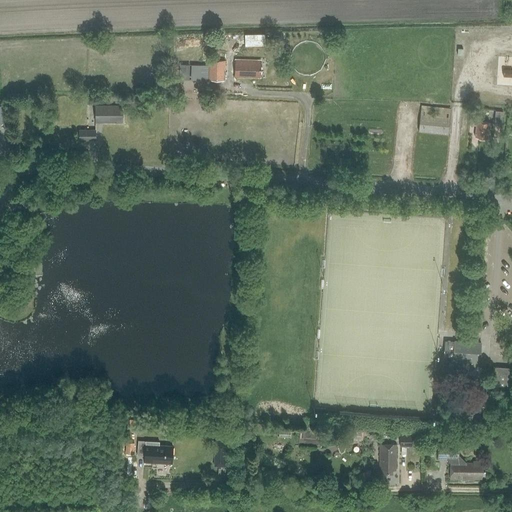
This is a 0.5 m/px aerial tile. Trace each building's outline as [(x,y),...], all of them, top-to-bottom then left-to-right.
[(263,34),(243,35),(244,46),(264,45),(263,34)] [(235,78),(260,78),(261,61),(235,60),(235,78)] [(224,80),(224,61),(209,61),(209,66),(180,66),(180,79),(224,80)] [(96,106),(95,123),(122,123),(122,110),(119,110),(119,106),(96,106)] [(418,132),(448,135),(451,110),(420,107),(418,132)] [(483,113),(483,115),(494,116),(493,126),(501,127),(503,112),(483,110),(483,113)] [(482,122),(483,115),(483,113),(475,112),(475,121),(477,122),(475,137),(488,139),(489,123),(482,122)] [(78,140),(96,140),(96,129),(77,129),(78,140)] [(480,354),(481,343),(459,342),(458,352),(454,351),(453,367),(476,368),(477,354),(480,354)] [(511,369),(493,368),(491,393),(511,394),(511,369)] [(179,424),(177,424),(177,426),(174,426),(174,433),(179,433),(179,431),(185,432),(191,433),(191,427),(185,426),(185,427),(179,427),(179,424)] [(353,431),(353,441),(361,441),(361,431),(353,431)] [(413,436),(400,436),(400,447),(413,447),(413,436)] [(172,467),(173,447),(172,447),(159,446),(159,442),(138,441),(137,456),(138,456),(145,456),(144,465),(145,465),(145,462),(171,463),(171,467),(172,467)] [(225,467),(226,442),(215,442),(214,467),(225,467)] [(383,470),(383,474),(392,474),(392,470),(396,470),(396,445),(380,444),(380,470),(383,470)] [(462,480),(462,481),(474,481),(474,479),(482,479),(482,476),(485,476),(485,467),(483,467),(483,462),(473,462),(473,463),(466,463),(459,457),(458,457),(458,444),(439,444),(438,460),(447,460),(450,463),(450,480),(462,480)] [(374,480),(370,470),(358,474),(362,484),(374,480)]
